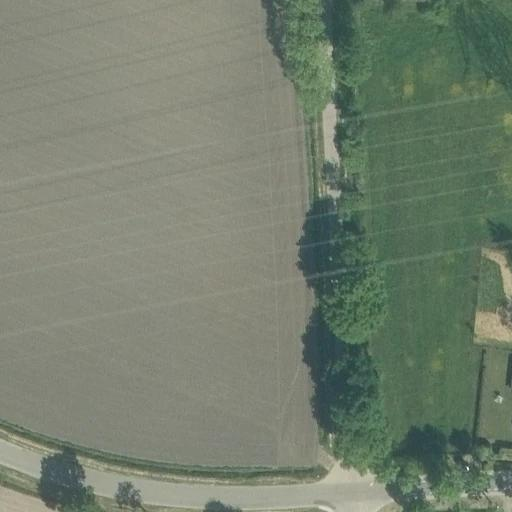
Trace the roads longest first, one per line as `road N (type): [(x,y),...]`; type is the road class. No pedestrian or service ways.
road 1 (unclassified): [(353,496),(331,0)]
road 2 (unclassified): [(353,496),(144,492),(0,451)]
road 3 (unclassified): [(511,482),(353,496)]
